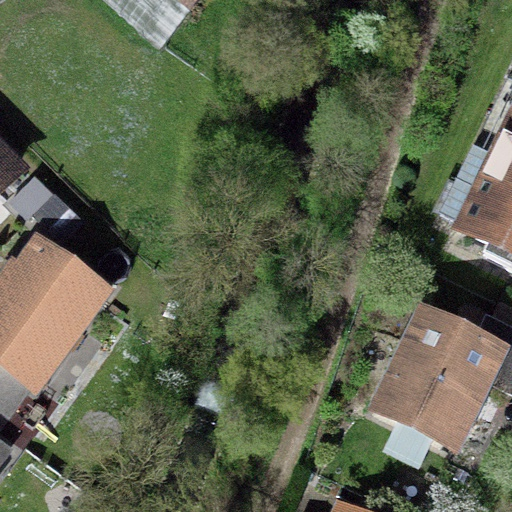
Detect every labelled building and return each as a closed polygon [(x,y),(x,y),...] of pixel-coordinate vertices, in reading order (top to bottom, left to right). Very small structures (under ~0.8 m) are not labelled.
[(182,0),(145,0),(167,18),(182,0)] [(510,275),(511,271),(511,120),(457,234),(487,249),(481,261),(510,275)] [(0,201),(29,173),(0,144),(0,201)] [(116,295),(36,237),(17,264),(13,261),(0,278),(0,415),(9,422),(28,396),(37,403),(116,295)] [(421,322),(374,417),(450,453),(496,359),(421,322)] [(0,471),(13,453),(0,443),(0,471)]
